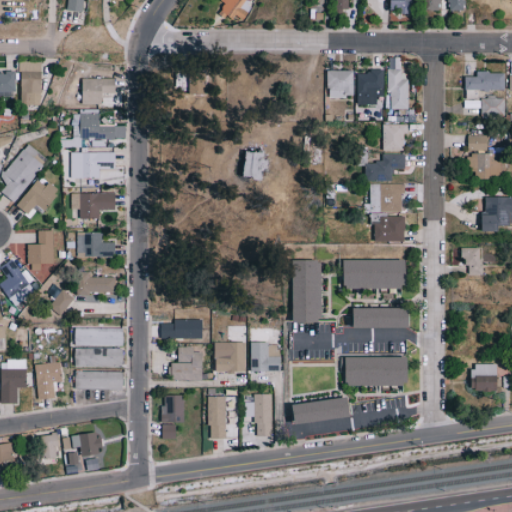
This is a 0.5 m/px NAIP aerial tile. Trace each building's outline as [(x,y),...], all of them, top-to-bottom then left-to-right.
[(66,0),(66,10),(85,10),(84,0),(66,0)] [(251,2),(247,0),(221,0),(221,1),(224,3),(220,11),(240,22),(251,2)] [(334,0),(334,10),(348,10),(348,0),(334,0)] [(412,13),(412,0),(409,0),(390,0),(390,12),(412,13)] [(423,0),(423,9),(439,10),(439,0),(423,0)] [(464,0),(448,0),(449,10),(465,9),(464,0)] [(408,78),(400,78),(401,57),(388,56),(388,108),(408,108),(408,78)] [(19,104),(40,104),(41,61),(20,61),(19,104)] [(206,69),(189,68),(189,93),(205,94),(206,69)] [(328,96),(353,96),(354,70),(328,69),(328,96)] [(383,70),(357,70),(357,103),(377,103),(377,96),(384,96),(383,70)] [(0,90),(16,90),(15,71),(0,71),(0,90)] [(464,89),(504,90),(504,72),(476,71),(476,76),(465,75),(464,89)] [(83,104),(102,103),(102,92),(115,92),(115,77),(82,78),(83,104)] [(504,116),(504,97),(481,98),(481,117),(504,116)] [(98,137),(97,110),(71,111),(72,138),(64,138),(65,147),(80,146),(80,137),(98,137)] [(114,111),(98,111),(98,125),(114,125),(114,111)] [(382,124),(382,150),(404,149),(404,124),(382,124)] [(488,150),(487,135),(468,135),(468,150),(488,150)] [(46,158),(25,143),(0,178),(7,183),(1,191),(15,201),(46,158)] [(246,177),(265,178),(266,149),(247,148),(246,177)] [(115,168),(115,152),(73,151),(73,176),(98,176),(99,168),(115,168)] [(405,168),(404,153),(382,154),(382,161),(365,162),(365,180),(393,180),(393,169),(405,168)] [(467,170),(475,170),(476,178),(506,178),(505,161),(499,161),(498,153),(467,154),(467,170)] [(59,189),(48,181),(45,185),(35,179),(17,206),(28,213),(34,204),(44,211),(59,189)] [(403,210),(403,184),(369,184),(370,211),(403,210)] [(71,192),(71,208),(79,208),(79,218),(99,218),(99,208),(115,209),(115,193),(71,192)] [(483,230),(498,230),(498,224),(511,223),(511,196),(485,196),(485,211),(483,211),(483,230)] [(405,240),(404,214),(369,215),(370,223),(373,223),(374,241),(405,240)] [(53,230),(38,229),(38,243),(28,243),(28,270),(40,270),(40,263),(52,263),(53,230)] [(102,231),(76,232),(76,256),(115,255),(114,241),(102,242),(102,231)] [(481,274),(481,247),(460,247),(460,259),(466,258),(466,274),(481,274)] [(0,266),(0,268),(7,278),(0,282),(0,285),(14,306),(34,291),(11,259),(0,266)] [(293,322),(322,321),(321,259),(299,260),(300,269),(292,269),(293,322)] [(405,287),(404,259),(344,260),(345,289),(405,287)] [(91,276),(91,271),(78,271),(77,291),(114,292),(114,277),(91,276)] [(73,299),(62,289),(48,306),(60,315),(73,299)] [(410,307),(354,308),(354,327),(411,326),(410,307)] [(202,319),(173,319),(173,323),(160,323),(160,338),(203,338),(202,319)] [(74,345),(122,346),(123,327),(74,327),(74,345)] [(250,371),(280,370),(280,356),(267,356),(267,341),(249,342),(250,371)] [(244,342),(215,342),(215,371),(245,371),(244,342)] [(202,380),(202,352),(193,352),(193,346),(177,346),(178,362),(169,362),(169,380),(202,380)] [(74,366),(123,365),(123,347),(74,348),(74,366)] [(409,356),(346,357),(346,385),(409,385),(409,356)] [(26,387),(26,360),(0,359),(0,403),(17,403),(17,387),(26,387)] [(37,398),(54,398),(53,381),(61,380),(60,362),(35,363),(37,398)] [(497,364),(472,363),(471,390),(496,390),(497,364)] [(124,371),(74,371),(74,388),(123,389),(124,371)] [(271,436),(272,394),(254,393),(253,401),(245,401),(244,416),(255,416),(255,436),(271,436)] [(183,395),(162,395),(162,422),(184,421),(183,395)] [(225,409),(235,409),(235,396),(208,396),(208,438),(225,438),(225,409)] [(352,417),(350,397),(295,403),(297,423),(352,417)] [(175,424),(161,424),(162,438),(176,438),(175,424)] [(103,452),(98,431),(71,436),(73,448),(80,446),(82,457),(103,452)] [(57,458),(57,434),(40,434),(41,458),(57,458)] [(61,438),(63,449),(72,448),(70,437),(61,438)] [(0,475),(14,474),(11,443),(0,443),(0,475)]
